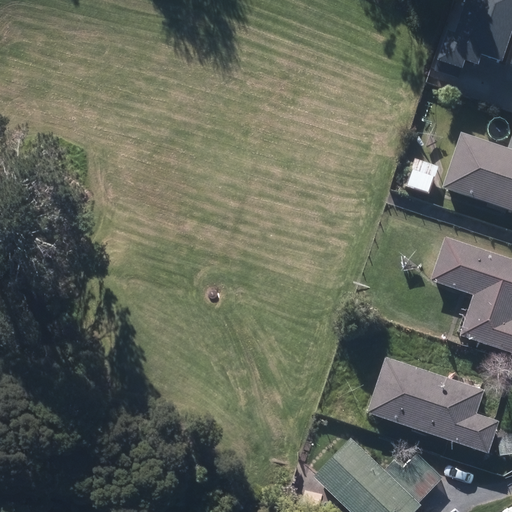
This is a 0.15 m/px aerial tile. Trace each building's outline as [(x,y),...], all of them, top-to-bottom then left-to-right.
[(479,54),(503,61),(511,30),(511,0),(465,0),(455,34),(447,31),(438,61),(462,68),(464,60),(476,63),(479,54)] [(442,191),(511,214),(511,139),(507,153),(460,137),(442,191)] [(406,190),(429,197),(438,170),(415,162),(410,173),(412,173),(406,190)] [(461,339),(511,356),(511,264),(446,242),(432,284),(475,299),(461,339)] [(368,415),(488,457),(498,425),(474,416),(482,394),(386,362),(368,415)] [(511,438),(498,440),(500,458),(511,456),(511,438)] [(313,480),(346,511),(417,511),(421,508),(419,507),(443,481),(408,449),(385,473),(351,442),(313,480)]
